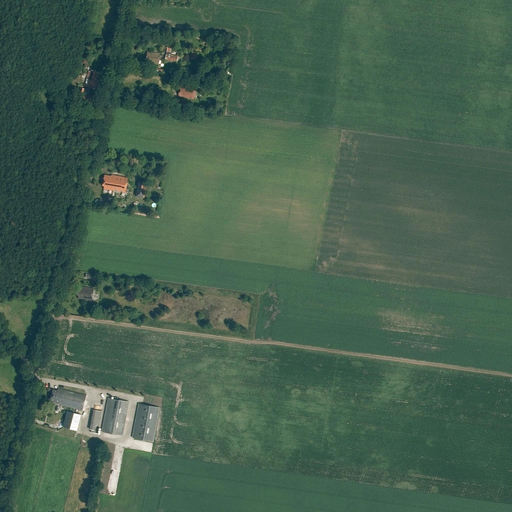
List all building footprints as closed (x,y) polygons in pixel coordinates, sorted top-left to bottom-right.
[(160,53),(147,51),(146,62),(158,64),(160,53)] [(165,60),(177,62),(178,56),(166,54),(165,60)] [(99,77),(100,72),(92,70),(91,72),(89,71),(85,86),(96,89),(98,80),(97,79),(97,76),(99,77)] [(178,96),(185,97),(185,98),(193,99),(195,87),(186,86),(185,87),(179,86),(178,96)] [(77,97),(89,101),(90,97),(83,94),(85,89),(80,88),(77,97)] [(154,96),(152,101),(161,104),(163,99),(154,96)] [(104,175),(103,184),(105,185),(104,189),(125,192),(128,178),(111,175),(111,177),(104,175)] [(139,179),(136,197),(144,198),(147,180),(139,179)] [(78,299),(87,300),(86,302),(91,303),(93,289),(78,287),(76,294),(79,295),(78,299)] [(54,402),(58,403),(58,404),(82,411),(86,396),(58,388),(57,391),(53,390),(50,400),(55,401),(54,402)] [(109,398),(102,432),(123,436),(129,402),(109,398)] [(139,404),(133,437),(153,441),(160,408),(139,404)] [(92,409),(89,429),(98,431),(102,411),(92,409)] [(81,415),(67,411),(63,427),(77,431),(81,415)] [(114,458),(110,488),(117,489),(121,459),(114,458)]
